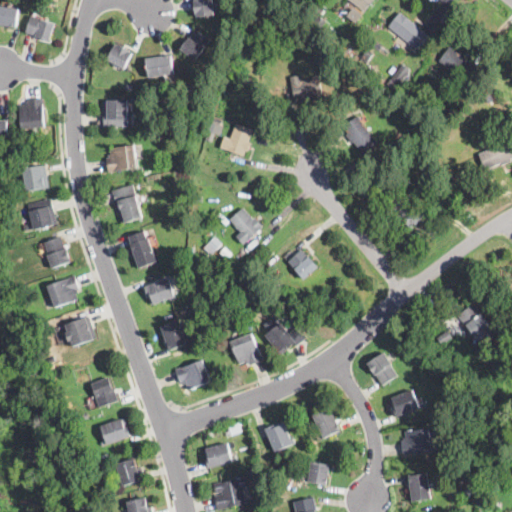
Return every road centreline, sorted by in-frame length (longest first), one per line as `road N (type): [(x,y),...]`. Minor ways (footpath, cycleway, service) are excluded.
road 1 (residential): [(90,0),(76,74),(84,194),(187,511)]
road 2 (residential): [(511,215),(406,292),(335,359),(164,431)]
road 3 (residential): [(335,359),(374,432),(368,508)]
road 4 (residential): [(406,292),(308,171)]
